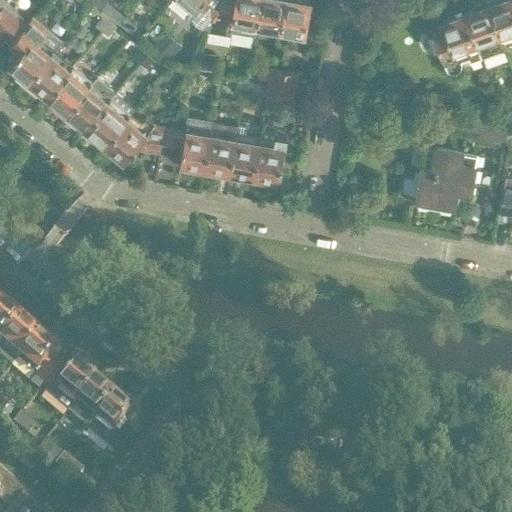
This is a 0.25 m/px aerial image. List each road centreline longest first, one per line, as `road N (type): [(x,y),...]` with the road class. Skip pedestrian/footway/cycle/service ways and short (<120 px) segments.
road 1 (residential): [(98,511),(189,395),(0,235)]
road 2 (residential): [(0,104),(99,186),(314,230)]
road 3 (residential): [(314,230),(354,0)]
road 4 (residential): [(314,230),(511,263)]
